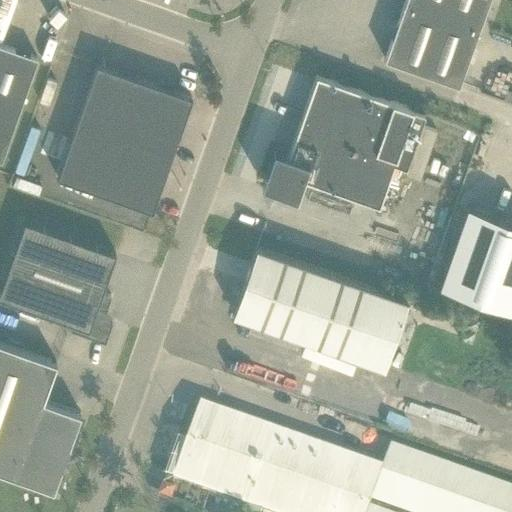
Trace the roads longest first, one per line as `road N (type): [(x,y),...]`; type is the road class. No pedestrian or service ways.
road 1 (unclassified): [(89,511),(251,53)]
road 2 (unclassified): [(95,0),(251,53)]
